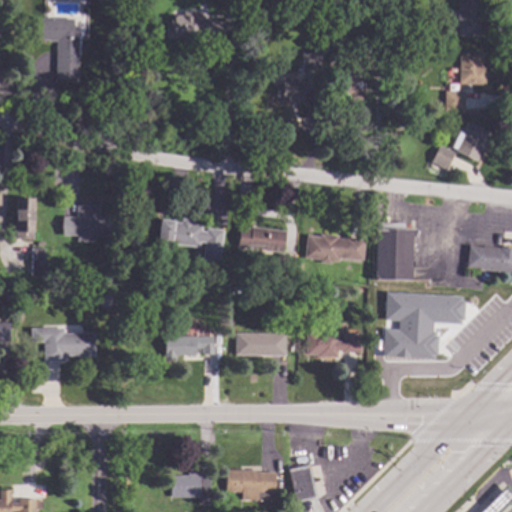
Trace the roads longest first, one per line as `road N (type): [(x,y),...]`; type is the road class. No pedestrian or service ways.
road 1 (residential): [(511,200),(103,141),(0,113)]
road 2 (tertiary): [(0,414),(464,413)]
road 3 (primary): [(464,413),(366,511)]
road 4 (primary): [(427,511),(511,427)]
